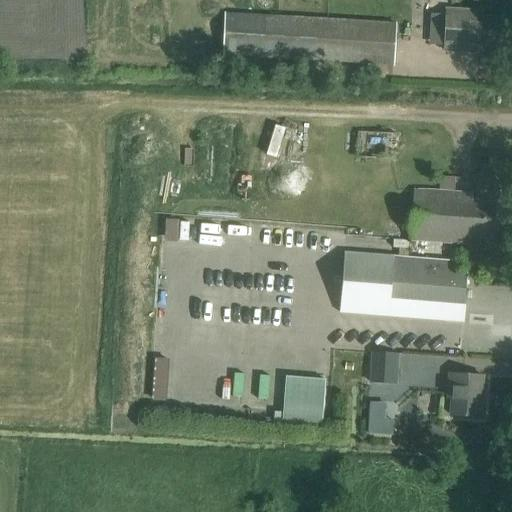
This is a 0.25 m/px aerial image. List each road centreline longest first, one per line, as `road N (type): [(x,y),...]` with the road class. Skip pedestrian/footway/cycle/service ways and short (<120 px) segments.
road 1 (track): [(511,121),(0,91)]
road 2 (unknown): [(228,363),(294,364),(315,349),(309,266),(278,246),(190,254),(171,273),(169,312),(178,340),(205,359)]
